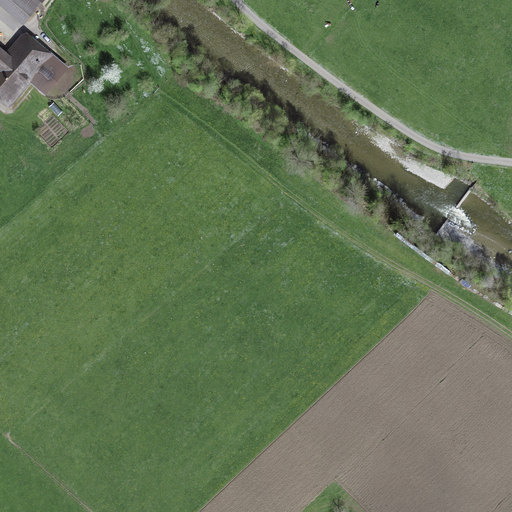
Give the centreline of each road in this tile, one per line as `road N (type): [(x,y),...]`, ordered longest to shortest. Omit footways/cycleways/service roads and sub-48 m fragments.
road 1 (track): [(511,160),(453,153),(401,127),(235,0)]
road 2 (track): [(316,202),(511,334)]
